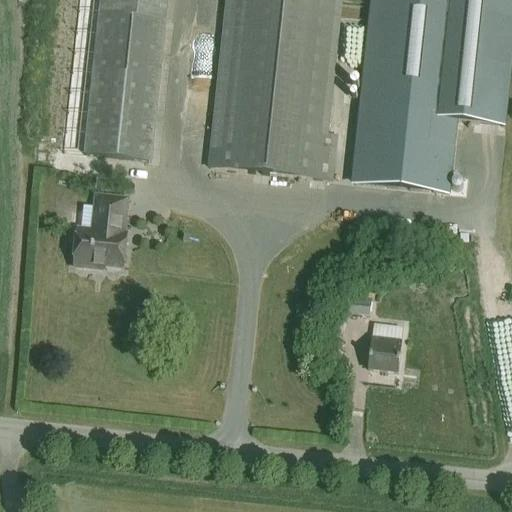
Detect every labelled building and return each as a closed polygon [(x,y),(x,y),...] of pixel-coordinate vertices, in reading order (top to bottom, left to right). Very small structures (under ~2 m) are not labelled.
[(149,164),(167,0),(101,0),(85,157),(149,164)] [(329,183),(334,138),(325,137),(339,0),(226,0),(208,170),(329,183)] [(511,0),(427,0),(426,7),(372,1),(353,186),(448,196),(455,123),(501,128),(511,19),(511,0)] [(501,181),(511,181),(511,151),(502,151),(501,181)] [(92,268),(121,271),(125,236),(122,236),(126,202),(95,199),(91,233),(77,231),(75,250),(72,252),(71,261),(74,263),(73,269),(91,271),(92,268)] [(347,300),(346,317),(370,319),(372,302),(347,300)] [(401,376),(405,343),(375,340),(371,373),(401,376)]
